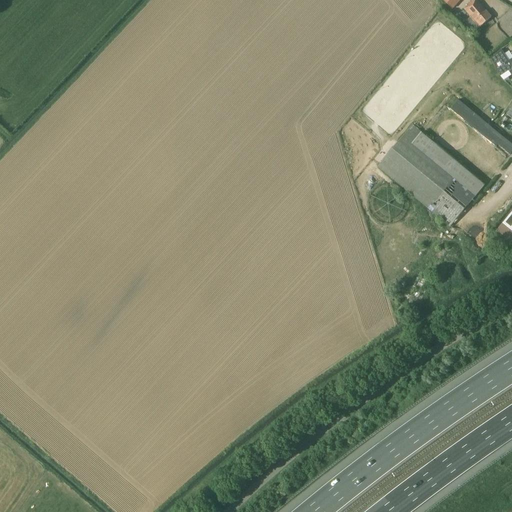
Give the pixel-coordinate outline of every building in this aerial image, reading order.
[(442,0),(443,0),(454,10),(462,0),(442,0)] [(491,17),(476,0),(474,0),(463,10),(479,27),(491,17)] [(510,76),(511,74),(511,58),(509,61),(501,50),(489,58),(494,64),(497,73),(500,77),(508,72),(510,76)] [(497,145),(509,155),(511,151),(511,144),(459,100),(450,110),(495,147),(497,145)] [(484,186),(421,133),(412,125),(377,168),(450,228),(484,186)] [(511,211),(511,212),(496,232),(511,244),(511,211)] [(430,260),(440,265),(446,251),(437,247),(430,260)] [(418,275),(406,301),(416,306),(428,279),(418,275)]
